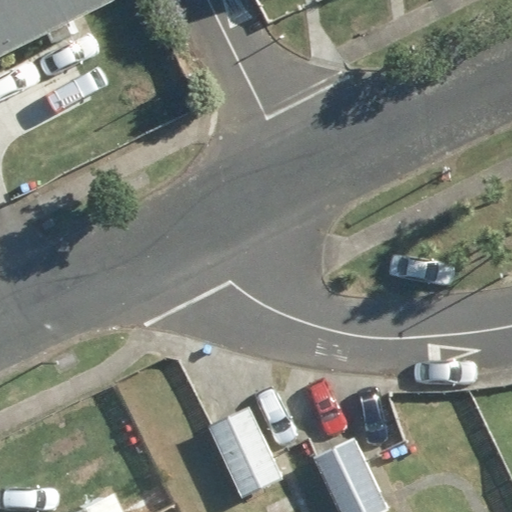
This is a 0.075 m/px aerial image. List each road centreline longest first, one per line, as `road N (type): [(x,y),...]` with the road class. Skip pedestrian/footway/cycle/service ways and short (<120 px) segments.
road 1 (residential): [(300,180),(181,244),(0,323)]
road 2 (residential): [(511,75),(300,180)]
road 3 (residential): [(300,180),(210,0)]
